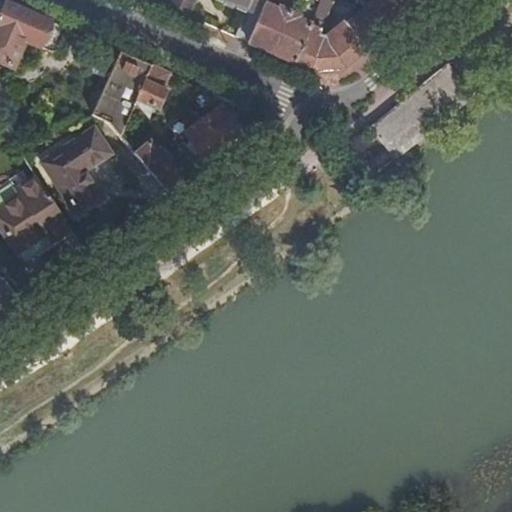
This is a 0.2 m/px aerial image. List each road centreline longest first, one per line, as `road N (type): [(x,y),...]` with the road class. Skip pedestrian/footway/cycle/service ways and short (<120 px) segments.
road 1 (residential): [(0,354),(273,154),(305,107)]
road 2 (residential): [(62,0),(305,107)]
road 3 (residential): [(305,107),(374,83),(476,0)]
